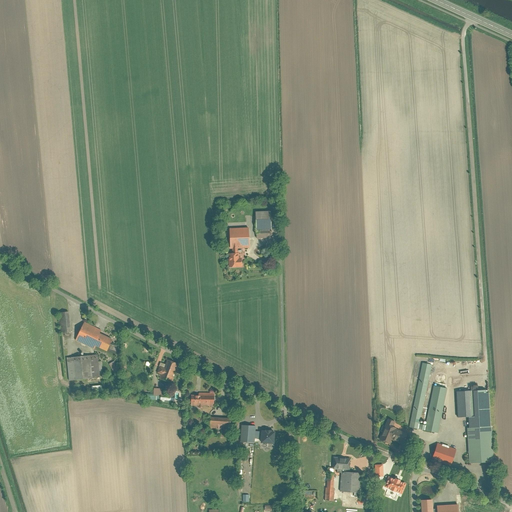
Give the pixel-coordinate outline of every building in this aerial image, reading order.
[(270,212),(255,213),(255,231),(271,230),(270,212)] [(237,254),(237,249),(249,249),(248,229),(229,229),(229,249),(232,249),(232,254),(237,254)] [(256,231),(256,239),(269,239),(269,230),(256,231)] [(228,254),(228,268),(241,268),(241,259),(239,259),(238,254),(228,254)] [(60,334),(70,333),(68,312),(58,313),(60,334)] [(101,331),(84,323),(75,341),(94,350),(95,347),(106,352),(112,340),(99,334),(101,331)] [(98,363),(97,355),(66,359),(69,381),(103,378),(101,362),(98,363)] [(169,383),(175,369),(177,370),(179,366),(177,365),(167,360),(164,368),(160,366),(157,373),(161,375),(159,379),(169,383)] [(428,362),(419,361),(404,430),(414,432),(415,427),(428,362)] [(109,364),(114,373),(118,370),(113,362),(109,364)] [(442,387),(430,384),(420,428),(429,430),(433,431),(442,387)] [(485,388),(453,390),(455,415),(461,415),(464,463),(489,461),(485,388)] [(191,397),(191,406),(198,406),(198,409),(202,408),(202,406),(208,406),(208,408),(214,408),(214,394),(200,394),(200,397),(191,397)] [(230,420),(210,418),(209,429),(229,430),(230,420)] [(390,421),(385,418),(376,441),(386,444),(388,438),(399,442),(403,432),(388,426),(390,421)] [(254,444),(255,427),(241,426),(240,443),(254,444)] [(274,433),(261,432),(260,445),(273,445),(274,433)] [(452,447),(433,441),(427,458),(446,465),(452,447)] [(333,458),(332,470),(349,471),(350,459),(333,458)] [(383,465),(375,465),(375,477),(383,477),(383,465)] [(341,472),(340,492),(359,494),(360,474),(341,472)] [(324,500),(333,501),(334,489),(333,489),(334,474),(327,474),(326,488),(325,488),(324,500)] [(406,484),(388,476),(384,487),(401,495),(406,484)] [(458,511),(458,505),(437,507),(437,510),(433,510),(432,501),(420,502),(420,511),(458,511)]
